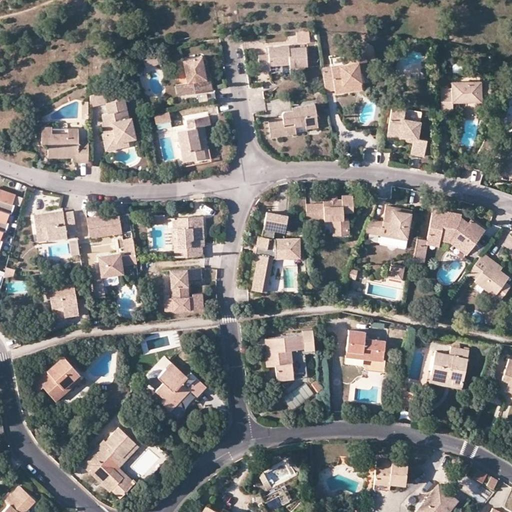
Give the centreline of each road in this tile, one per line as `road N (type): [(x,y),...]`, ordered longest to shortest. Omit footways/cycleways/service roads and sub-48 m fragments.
road 1 (residential): [(241,444),(323,428),(411,434),(511,471)]
road 2 (residential): [(249,176),(227,264),(241,444)]
road 3 (residential): [(249,176),(315,169),(398,175),(511,206)]
road 4 (residential): [(0,165),(119,191),(249,176)]
road 5 (residential): [(0,351),(27,450),(93,511)]
road 6 (residential): [(231,46),(249,176)]
